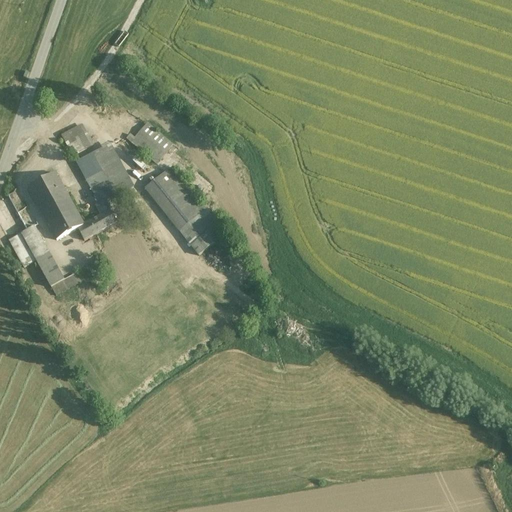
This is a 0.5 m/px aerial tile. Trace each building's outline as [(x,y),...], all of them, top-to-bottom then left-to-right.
[(148,124),(138,136),(163,157),(173,146),(148,124)] [(94,146),(82,125),(73,130),(85,151),(94,146)] [(85,151),(73,130),(61,136),(73,157),(85,151)] [(163,157),(138,136),(136,139),(131,134),(127,138),(157,164),(163,157)] [(134,187),(111,145),(93,155),(116,197),(134,187)] [(93,155),(77,164),(99,205),(106,201),(106,202),(116,197),(93,155)] [(206,211),(173,168),(146,190),(180,232),(206,211)] [(84,226),(55,174),(28,189),(58,242),(78,231),(77,230),(84,226)] [(99,205),(95,207),(100,216),(88,223),(96,237),(118,224),(106,202),(106,201),(99,205)] [(206,211),(180,232),(199,257),(227,234),(206,211)] [(84,226),(77,230),(78,231),(84,243),(96,237),(88,223),(84,226)] [(55,263),(35,227),(21,234),(36,262),(41,271),(55,263)] [(36,262),(21,234),(9,241),(24,269),(36,262)] [(55,263),(41,271),(51,290),(56,288),(65,282),(64,280),(55,263)] [(79,283),(75,275),(64,280),(65,282),(56,288),(59,294),(79,283)]
